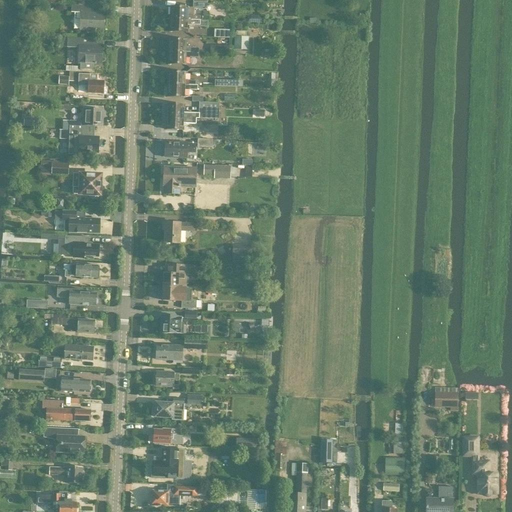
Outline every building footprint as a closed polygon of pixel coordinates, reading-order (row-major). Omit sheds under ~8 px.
[(172,15),(172,19),(199,20),(200,16),(194,16),(194,9),(205,9),(207,12),(209,12),(210,10),(210,8),(209,6),(209,4),(193,3),(193,8),(171,7),(170,15),(172,15)] [(71,6),(71,13),(80,13),(79,31),(103,32),(103,31),(102,31),(103,28),(103,15),(104,15),(104,13),(94,12),(89,12),(89,7),(89,6),(71,5),(71,6)] [(187,33),(187,26),(192,26),(194,26),(194,27),(208,27),(208,21),(199,21),(199,20),(172,19),(172,23),(170,23),(170,33),(187,33)] [(230,30),(214,30),(213,38),(229,39),(230,30)] [(234,37),(234,50),(248,50),(249,37),(246,37),(236,37),(234,37)] [(67,47),(67,48),(78,48),(78,49),(78,63),(77,63),(77,64),(80,64),(80,70),(93,71),(94,65),(101,65),(101,64),(102,49),(102,48),(87,47),(87,41),(68,40),(67,47)] [(169,41),(169,49),(171,49),(171,52),(198,53),(198,49),(186,48),(186,41),(169,41)] [(229,46),(210,45),(210,54),(229,55),(229,46)] [(198,58),(198,53),(171,52),(170,57),(169,57),(168,65),(185,66),(185,59),(190,59),(190,58),(198,58)] [(66,66),(65,72),(69,72),(69,77),(68,81),(75,82),(75,72),(78,72),(78,67),(66,66)] [(170,82),(170,85),(197,86),(197,83),(189,82),(185,82),(185,74),(168,73),(168,82),(170,82)] [(68,81),(69,77),(59,76),(58,85),(68,85),(68,81)] [(89,76),(79,76),(78,87),(88,88),(88,94),(103,95),(103,83),(89,82),(89,76)] [(184,98),(184,91),(197,91),(197,86),(170,85),(169,90),(168,90),(167,98),(184,98)] [(199,114),(198,114),(186,114),(186,117),(183,116),(184,106),(167,106),(166,114),(168,114),(168,123),(166,122),(166,131),(183,131),(183,123),(185,123),(185,124),(195,124),(195,119),(219,120),(219,103),(203,102),(199,102),(199,114)] [(63,121),(63,130),(69,130),(69,131),(86,132),(87,127),(102,127),(103,127),(104,119),(104,118),(105,118),(105,117),(105,112),(104,111),(83,110),(83,122),(70,121),(63,121)] [(60,130),(59,139),(69,139),(69,140),(80,140),(80,141),(79,153),(90,154),(90,155),(92,155),(92,154),(98,154),(99,139),(86,138),(86,132),(69,131),(69,130),(63,130),(62,130),(60,130)] [(197,147),(212,148),(212,147),(212,140),(197,139),(197,147)] [(169,144),(166,144),(165,158),(187,158),(187,153),(195,154),(195,145),(188,145),(171,144),(169,144)] [(41,161),(40,175),(52,176),(52,175),(68,175),(69,165),(52,164),(52,162),(41,161)] [(230,167),(203,165),(203,176),(214,176),(214,178),(230,179),(230,167)] [(196,170),(164,169),(164,186),(169,187),(169,194),(179,195),(184,187),(195,187),(196,170)] [(100,177),(73,176),(73,195),(90,196),(90,199),(91,200),(96,200),(97,198),(97,196),(100,196),(100,184),(102,183),(102,179),(100,178),(100,177)] [(64,233),(69,233),(99,234),(99,231),(100,230),(101,224),(99,223),(100,220),(76,219),(76,212),(63,212),(55,212),(55,219),(62,220),(62,221),(65,221),(64,233)] [(179,244),(180,231),(192,232),(192,225),(164,224),(164,231),(165,231),(165,244),(179,244)] [(65,236),(64,256),(65,256),(74,256),(74,258),(82,259),(83,257),(98,258),(98,255),(100,254),(100,250),(99,249),(99,247),(91,246),(91,244),(88,244),(89,237),(65,236)] [(233,252),(232,260),(251,261),(251,250),(251,248),(237,248),(237,252),(233,252)] [(163,287),(178,288),(186,288),(186,284),(188,284),(189,278),(186,278),(187,275),(196,276),(196,266),(183,266),(183,261),(173,260),(173,265),(172,274),(164,274),(163,287)] [(70,277),(78,277),(97,279),(97,267),(69,265),(69,271),(65,271),(64,278),(69,278),(70,277)] [(177,301),(178,288),(163,287),(162,301),(177,301)] [(69,305),(79,306),(95,307),(95,305),(96,305),(97,304),(98,301),(97,300),(96,300),(96,294),(80,293),(81,290),(57,289),(57,300),(69,301),(69,305)] [(181,301),(181,308),(196,309),(196,308),(196,301),(183,298),(181,301)] [(44,314),(44,319),(51,319),(51,324),(55,325),(78,326),(78,332),(94,333),(94,332),(96,330),(96,328),(95,327),(94,326),(95,321),(73,319),(73,320),(65,319),(66,315),(52,314),(44,314)] [(183,334),(183,323),(182,323),(182,318),(175,318),(175,317),(162,316),(161,333),(183,334)] [(185,340),(184,349),(201,350),(201,341),(185,340)] [(165,360),(165,361),(173,361),(173,363),(181,364),(182,348),(175,347),(175,346),(168,345),(168,347),(157,346),(156,359),(165,360)] [(64,359),(92,361),(93,348),(65,346),(64,359)] [(61,358),(39,356),(38,367),(61,369),(61,358)] [(20,369),(19,379),(43,381),(44,371),(20,369)] [(178,390),(179,374),(156,373),(156,375),(155,376),(155,379),(156,380),(156,386),(172,386),(172,389),(178,390)] [(55,390),(61,391),(89,393),(89,392),(90,392),(91,391),(91,388),(90,386),(89,386),(90,380),(62,378),(62,379),(56,379),(55,390)] [(457,411),(457,393),(435,393),(434,407),(450,408),(450,411),(457,411)] [(202,396),(187,395),(187,405),(202,406),(202,396)] [(164,418),(172,418),(172,421),(183,421),(183,411),(184,399),(173,399),(173,404),(156,403),(156,402),(155,402),(155,410),(154,410),(154,412),(154,413),(154,414),(154,415),(155,415),(155,417),(162,417),(162,418),(164,418)] [(42,401),(42,409),(43,409),(47,409),(46,420),(89,422),(90,411),(63,410),(64,402),(61,402),(43,401),(42,401)] [(393,454),(403,454),(404,424),(395,424),(395,442),(388,442),(388,448),(393,448),(393,454)] [(56,452),(83,453),(84,437),(73,437),(74,429),(44,428),(43,437),(57,440),(56,452)] [(177,430),(163,429),(163,431),(154,430),(154,436),(152,436),(152,442),(154,442),(153,443),(170,444),(170,445),(182,445),(182,437),(176,436),(177,430)] [(257,437),(241,436),(241,447),(247,447),(247,449),(254,449),(254,447),(256,448),(257,437)] [(478,493),(484,493),(484,494),(484,495),(485,496),(486,497),(487,497),(488,497),(489,496),(490,496),(490,495),(491,494),(491,493),(497,493),(497,474),(488,474),(488,462),(477,462),(478,438),(464,438),(464,456),(473,456),(473,474),(478,474),(478,493)] [(321,441),(320,463),(331,463),(332,441),(321,440),(321,441)] [(286,455),(286,443),(275,443),(274,469),(281,469),(282,455),(286,455)] [(154,469),(151,469),(151,478),(183,479),(183,450),(161,450),(161,458),(154,458),(154,469)] [(385,475),(403,476),(404,459),(385,458),(385,475)] [(1,460),(1,466),(5,466),(5,470),(12,471),(13,461),(1,460)] [(290,493),(288,511),(312,511),(312,507),(305,506),(308,464),(293,463),(292,475),(297,475),(296,493),(290,493)] [(82,469),(75,468),(75,466),(73,466),(73,468),(67,468),(67,469),(49,468),(49,475),(67,476),(67,483),(81,484),(82,469)] [(383,490),(383,491),(399,492),(400,484),(398,484),(383,483),(383,490)] [(150,499),(150,503),(151,504),(151,506),(168,506),(175,507),(176,496),(197,497),(197,488),(197,487),(174,486),(173,493),(168,493),(153,492),(153,497),(151,496),(151,498),(150,499)] [(452,487),(438,487),(438,494),(441,494),(441,500),(426,499),(426,511),(452,511),(452,500),(447,500),(447,494),(452,494),(452,487)] [(38,494),(38,503),(54,504),(53,511),(78,511),(79,510),(76,510),(77,503),(72,503),(68,503),(68,500),(65,500),(65,502),(60,502),(60,495),(38,494)] [(390,501),(382,501),(382,510),(380,511),(395,511),(396,509),(390,509),(390,501)]
